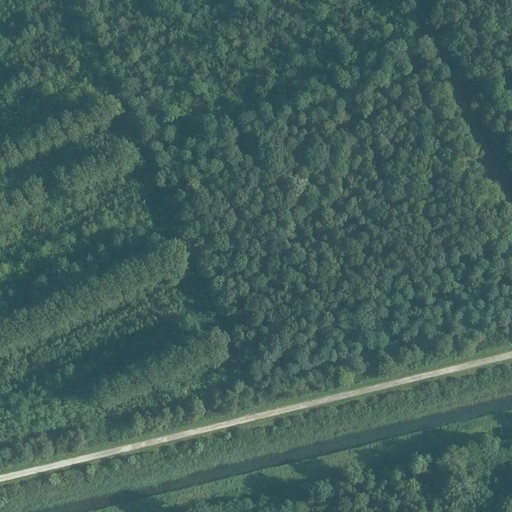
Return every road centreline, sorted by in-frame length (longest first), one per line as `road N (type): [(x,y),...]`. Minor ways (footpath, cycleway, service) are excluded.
road 1 (track): [(0,478),(511,355)]
road 2 (track): [(511,422),(134,511)]
road 3 (track): [(415,0),(511,211)]
